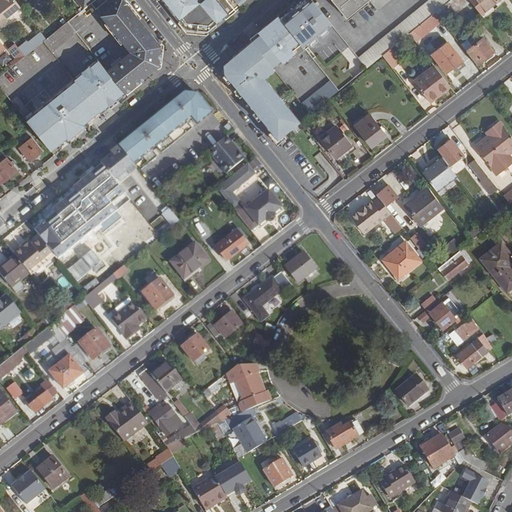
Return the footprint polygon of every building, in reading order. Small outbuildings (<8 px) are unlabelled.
[(20,7),(14,0),(0,0),(0,25),(1,27),(7,22),(5,20),(20,7)] [(233,0),(202,0),(199,2),(197,0),(175,0),(167,7),(180,22),(185,23),(190,29),(203,30),(236,4),(233,0)] [(311,0),(303,0),(280,19),(302,46),(303,48),(332,25),(317,6),(315,3),(311,0)] [(390,0),(332,0),(346,18),(369,0),(377,10),(390,0)] [(429,0),(359,58),(364,64),(367,68),(382,56),(390,49),(395,45),(409,34),(435,13),(450,0),(429,0)] [(469,0),(450,0),(435,13),(443,21),(444,23),(471,2),(469,0)] [(498,0),(469,0),(471,2),(484,18),(500,5),(498,2),(499,1),(498,0)] [(101,17),(130,54),(107,72),(125,94),(145,77),(144,75),(152,68),(154,71),(158,67),(161,46),(156,41),(154,42),(148,35),(150,33),(130,7),(124,12),(117,3),(101,17)] [(443,21),(435,13),(409,34),(415,41),(425,33),(426,34),(443,21)] [(260,36),(252,43),(273,68),(281,62),(283,65),(296,55),(293,52),(302,46),(280,19),(278,16),(266,26),(269,30),(260,36)] [(67,22),(46,40),(42,43),(51,53),(76,34),(67,22)] [(23,44),(18,48),(25,57),(42,43),(46,40),(40,32),(25,45),(23,44)] [(257,33),(249,39),(252,43),(260,36),(257,33)] [(494,53),(483,39),(473,47),(467,51),(477,65),(494,53)] [(468,40),(462,44),(467,51),(473,47),(468,40)] [(465,65),(448,43),(432,55),(446,73),(451,70),(454,73),(465,65)] [(273,72),(250,44),(223,67),(223,75),(276,141),(298,124),(263,80),(273,72)] [(18,48),(15,45),(8,50),(15,59),(8,65),(11,68),(25,57),(18,48)] [(399,50),(395,45),(390,49),(394,54),(399,50)] [(390,49),(382,56),(391,67),(400,60),(394,54),(390,49)] [(73,80),(75,82),(99,112),(100,114),(125,94),(107,72),(98,61),(73,80)] [(440,73),(434,66),(415,82),(419,89),(440,73)] [(154,71),(152,68),(144,75),(145,77),(154,71)] [(419,89),(429,101),(450,86),(440,73),(419,89)] [(338,92),(329,80),(301,103),(306,110),(310,114),(328,100),(338,92)] [(75,82),(26,121),(51,151),(67,138),(69,140),(85,127),(83,125),(99,112),(75,82)] [(184,93),(155,117),(175,143),(190,130),(185,124),(191,118),(197,125),(212,112),(197,94),(193,97),(190,99),(188,98),(184,93)] [(386,137),(369,114),(354,125),(371,148),(386,137)] [(175,143),(155,117),(119,146),(122,149),(138,169),(139,171),(154,160),(149,153),(155,148),(160,154),(175,143)] [(511,153),(511,137),(500,122),(494,127),(497,132),(489,137),(477,147),(498,174),(511,163),(511,156),(510,154),(511,153)] [(229,124),(224,127),(230,134),(234,130),(229,124)] [(352,147),(336,126),(321,138),(337,159),(352,147)] [(497,132),(494,127),(486,133),(489,137),(497,132)] [(226,172),(244,158),(226,136),(209,151),(226,172)] [(43,151),(32,138),(20,148),(30,161),(43,151)] [(463,155),(452,140),(439,150),(451,165),(463,155)] [(122,149),(119,146),(112,152),(115,155),(122,149)] [(138,169),(122,149),(115,155),(105,162),(107,164),(104,167),(118,185),(138,169)] [(442,157),(423,173),(438,192),(457,177),(442,157)] [(0,184),(17,171),(7,159),(0,163),(0,184)] [(470,165),(489,189),(494,185),(475,160),(470,165)] [(256,174),(248,164),(218,188),(234,208),(241,203),(232,193),(256,174)] [(98,187),(87,196),(98,209),(101,213),(119,199),(103,178),(96,183),(98,187)] [(387,186),(376,195),(380,199),(386,207),(397,198),(387,186)] [(80,212),(86,219),(98,209),(87,196),(80,188),(69,196),(71,198),(63,205),(73,217),(80,212)] [(443,209),(427,188),(405,205),(421,226),(443,209)] [(268,190),(267,191),(265,190),(263,190),(261,191),(260,192),(259,192),(258,195),(259,198),(245,209),(258,226),(266,220),(272,215),(274,213),(282,207),(268,190)] [(386,207),(380,199),(375,203),(373,201),(351,218),(362,232),(381,217),(394,235),(403,229),(389,211),(386,207)] [(169,210),(161,216),(170,227),(178,221),(169,210)] [(61,226),(51,213),(36,224),(46,237),(61,226)] [(275,215),(274,213),(272,215),(266,220),(267,221),(270,222),(275,218),(275,215)] [(183,219),(175,224),(181,233),(189,228),(183,219)] [(481,225),(470,233),(475,239),(485,231),(481,225)] [(248,245),(237,230),(216,247),(226,261),(248,245)] [(417,233),(410,238),(419,250),(426,245),(417,233)] [(22,247),(13,254),(15,256),(29,273),(54,253),(46,244),(41,237),(31,245),(24,251),(22,247)] [(50,240),(46,244),(54,253),(56,256),(61,253),(50,240)] [(359,241),(353,246),(363,258),(368,253),(359,241)] [(31,245),(28,242),(22,247),(24,251),(31,245)] [(405,242),(383,260),(385,263),(398,279),(402,276),(420,262),(405,242)] [(511,263),(511,255),(501,242),(481,259),(507,292),(511,288),(511,271),(508,266),(511,263)] [(195,243),(170,262),(182,277),(192,269),(195,271),(208,260),(195,243)] [(459,243),(452,249),(456,254),(463,249),(464,248),(459,243)] [(463,249),(456,254),(438,268),(447,280),(472,260),(463,249)] [(286,266),(298,283),(305,278),(316,269),(304,253),(286,266)] [(0,269),(0,273),(12,288),(30,274),(29,273),(15,256),(8,262),(9,263),(0,269)] [(113,259),(104,266),(110,274),(119,266),(113,259)] [(8,262),(6,260),(0,264),(0,269),(9,263),(8,262)] [(385,263),(384,264),(399,283),(404,279),(402,276),(398,279),(385,263)] [(124,266),(113,275),(117,280),(128,271),(124,266)] [(195,271),(192,269),(182,277),(184,280),(195,271)] [(316,269),(305,278),(309,283),(321,274),(316,269)] [(283,290),(284,292),(292,287),(280,271),(244,299),(261,321),(269,315),(262,306),(283,290)] [(173,296),(160,279),(142,292),(156,309),(173,296)] [(87,295),(83,299),(88,305),(92,310),(103,301),(94,290),(87,295)] [(448,293),(418,317),(422,323),(431,316),(429,313),(449,298),(451,296),(448,293)] [(7,295),(0,300),(0,329),(4,326),(20,314),(21,313),(7,295)] [(436,301),(432,296),(421,305),(426,310),(436,301)] [(449,298),(442,303),(429,313),(431,316),(442,329),(455,319),(462,314),(449,298)] [(83,299),(73,307),(77,313),(88,305),(83,299)] [(112,321),(126,339),(136,332),(134,329),(137,327),(147,318),(134,302),(112,321)] [(59,310),(63,315),(73,307),(68,303),(59,310)] [(63,315),(53,323),(60,332),(64,337),(84,321),(77,313),(73,307),(63,315)] [(226,313),(227,316),(215,326),(213,324),(208,329),(213,336),(219,331),(225,338),(242,324),(232,312),(231,312),(229,310),(226,313)] [(20,314),(4,326),(9,332),(24,320),(20,314)] [(465,318),(462,314),(454,320),(457,324),(465,318)] [(476,326),(471,319),(456,330),(465,340),(470,335),(468,333),(476,326)] [(53,323),(39,334),(23,347),(28,354),(29,355),(60,332),(53,323)] [(79,342),(80,343),(92,359),(93,360),(111,346),(97,328),(79,342)] [(34,329),(19,342),(23,347),(39,334),(34,329)] [(209,349),(198,335),(182,347),(194,362),(209,349)] [(256,335),(253,342),(269,347),(269,345),(269,343),(270,341),(270,339),(256,335)] [(486,338),(484,335),(458,355),(467,368),(492,348),(490,344),(486,338)] [(492,335),(486,338),(490,344),(495,341),(492,335)] [(50,371),(63,389),(89,369),(85,364),(73,349),(66,339),(52,351),(60,362),(50,371)] [(80,343),(73,349),(85,364),(92,359),(80,343)] [(2,365),(0,366),(0,379),(22,361),(21,359),(27,354),(28,354),(23,347),(2,365)] [(401,359),(394,356),(390,362),(398,366),(401,359)] [(181,380),(167,362),(152,374),(166,392),(173,386),(181,380)] [(232,384),(237,382),(243,396),(240,403),(241,405),(244,412),(252,409),(272,400),(267,390),(265,391),(263,392),(258,383),(261,382),(257,373),(259,372),(256,364),(237,365),(235,367),(227,373),(228,377),(232,384)] [(159,395),(162,399),(167,395),(146,369),(139,376),(156,398),(159,395)] [(227,373),(202,393),(206,399),(221,387),(219,385),(228,377),(227,373)] [(428,390),(416,375),(396,390),(409,405),(428,390)] [(184,384),(181,380),(173,386),(177,390),(184,384)] [(237,382),(232,384),(240,403),(243,396),(237,382)] [(53,400),(51,398),(58,393),(50,383),(44,388),(43,387),(26,401),(35,413),(53,400)] [(17,388),(9,394),(13,401),(21,394),(17,388)] [(0,425),(16,413),(0,392),(0,391),(0,425)] [(511,393),(510,391),(488,404),(497,417),(499,421),(511,412),(511,393)] [(116,416),(114,414),(106,420),(123,442),(147,423),(131,402),(123,409),(124,410),(116,416)] [(480,409),(488,422),(497,417),(488,404),(480,409)] [(163,410),(159,405),(149,413),(167,435),(177,428),(169,418),(174,414),(168,406),(163,410)] [(241,405),(226,411),(232,417),(244,412),(241,405)] [(223,407),(216,412),(224,421),(226,420),(232,417),(226,411),(223,407)] [(231,430),(233,429),(248,453),(268,442),(253,417),(256,415),(252,409),(244,412),(232,417),(226,420),(231,430)] [(216,411),(205,419),(197,425),(188,414),(184,417),(191,425),(197,433),(210,427),(217,424),(224,421),(216,412),(216,411)] [(279,422),(272,426),(278,435),(301,421),(301,420),(297,413),(280,423),(279,422)] [(354,419),(350,422),(358,436),(363,433),(354,419)] [(326,432),(336,449),(358,436),(350,422),(341,427),(340,424),(326,432)] [(210,427),(218,441),(225,437),(217,424),(210,427)] [(500,454),(511,444),(511,429),(501,424),(485,435),(500,454)] [(163,443),(166,447),(181,440),(197,433),(191,425),(163,443)] [(448,434),(454,444),(465,438),(459,427),(448,434)] [(456,456),(441,433),(431,439),(433,442),(421,449),(433,470),(456,456)] [(433,442),(431,439),(419,447),(421,449),(433,442)] [(166,447),(168,450),(170,452),(184,446),(181,440),(166,447)] [(321,455),(312,441),(295,452),(303,466),(321,455)] [(462,442),(455,446),(459,452),(465,448),(462,442)] [(465,448),(459,452),(464,461),(483,470),(486,463),(472,456),(466,447),(465,448)] [(168,450),(155,458),(156,460),(159,464),(171,455),(170,452),(168,450)] [(159,464),(168,476),(180,468),(171,455),(159,464)] [(68,477),(52,457),(37,469),(53,489),(68,477)] [(159,464),(156,460),(144,468),(148,472),(159,464)] [(292,475),(282,460),(264,470),(274,486),(292,475)] [(214,476),(226,495),(233,490),(236,494),(239,495),(245,492),(246,489),(243,485),(251,480),(240,461),(214,476)] [(385,477),(387,478),(380,482),(390,499),(416,482),(405,465),(385,477)] [(471,481),(462,497),(471,502),(477,504),(481,496),(482,497),(486,489),(485,489),(489,481),(466,469),(463,477),(471,481)] [(30,470),(11,485),(26,504),(45,489),(30,470)] [(214,476),(193,490),(206,510),(213,506),(212,504),(226,495),(214,476)] [(92,500),(97,507),(119,492),(115,486),(110,490),(109,488),(92,500)] [(342,511),(367,511),(372,509),(372,508),(366,498),(362,491),(339,505),(342,511)] [(450,491),(439,511),(466,511),(471,502),(462,497),(450,491)] [(92,500),(87,492),(81,496),(91,511),(99,511),(97,507),(92,500)] [(227,497),(226,495),(212,504),(213,506),(227,497)] [(371,495),(366,498),(372,508),(377,505),(371,495)] [(107,502),(101,507),(104,511),(107,511),(112,509),(107,502)]
